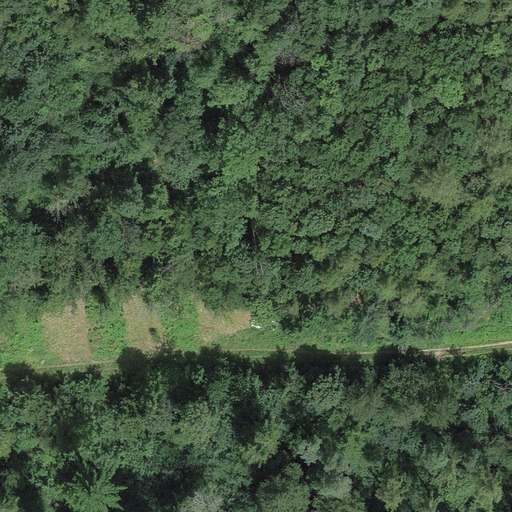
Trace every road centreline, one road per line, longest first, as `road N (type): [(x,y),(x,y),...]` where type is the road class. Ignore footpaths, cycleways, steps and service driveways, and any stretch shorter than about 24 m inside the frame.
road 1 (track): [(0,223),(295,60),(511,7)]
road 2 (track): [(511,346),(359,356),(199,351),(0,372)]
